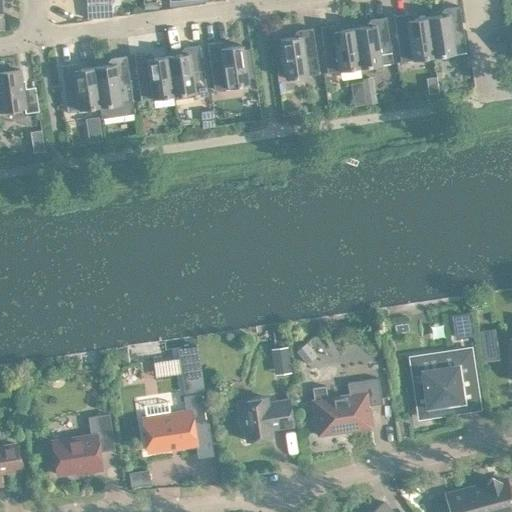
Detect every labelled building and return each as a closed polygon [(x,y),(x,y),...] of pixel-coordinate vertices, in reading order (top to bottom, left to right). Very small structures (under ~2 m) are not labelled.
[(87,0),(88,15),(112,13),(111,0),(87,0)] [(448,10),(427,13),(433,53),(466,48),(459,2),(447,4),(448,10)] [(433,53),(427,13),(407,16),(406,10),(394,12),(401,58),(433,53)] [(374,21),(354,24),(360,64),(393,59),(386,13),(373,15),(374,21)] [(360,64),(354,24),(334,27),(333,21),(320,23),(327,69),(360,64)] [(280,35),(286,75),(319,70),(313,24),(300,26),(301,32),(280,35)] [(207,40),(214,86),(248,81),(247,76),(242,44),(242,41),(221,44),(220,38),(207,40)] [(188,49),(168,52),(173,92),(206,87),(199,41),(187,43),(188,49)] [(250,43),(242,44),(247,76),(255,75),(250,43)] [(173,92),(168,52),(147,55),(146,49),(134,51),(141,97),(173,92)] [(100,103),(99,103),(101,115),(135,110),(126,52),(114,54),(114,60),(94,63),(100,103)] [(67,108),(99,103),(100,103),(94,63),(74,66),(73,60),(60,62),(67,108)] [(0,107),(25,104),(26,109),(39,107),(35,83),(23,85),(20,66),(0,68),(0,107)] [(375,88),(365,89),(366,100),(377,99),(375,88)] [(364,90),(353,92),(354,102),(365,100),(364,90)] [(212,107),(201,108),(203,124),(214,123),(212,107)] [(100,126),(88,128),(90,138),(102,136),(100,126)] [(43,139),(32,140),(33,149),(45,147),(43,139)] [(468,309),(452,311),(456,336),(472,334),(468,309)] [(494,326),(479,328),(483,359),(499,357),(494,326)] [(306,339),(296,347),(306,360),(316,352),(306,339)] [(197,340),(178,344),(180,356),(199,353),(197,340)] [(287,343),(271,345),(273,354),(289,351),(287,343)] [(414,382),(419,381),(424,381),(427,403),(463,398),(460,375),(473,373),(469,346),(410,355),(414,382)] [(313,397),(318,432),(371,424),(368,402),(382,400),(378,375),(347,379),(349,392),(327,395),(325,383),(312,385),(314,397),(313,397)] [(143,416),(148,447),(195,439),(193,422),(205,420),(201,390),(183,393),(186,409),(143,416)] [(241,420),(244,419),(246,437),(272,433),(271,425),(292,422),(289,396),(267,399),(266,394),(237,398),(241,420)] [(52,437),(57,471),(75,468),(75,466),(84,465),(84,469),(101,466),(98,448),(114,446),(109,410),(88,413),(91,431),(52,437)] [(0,481),(0,480),(0,468),(20,466),(16,440),(0,442),(0,481)] [(447,492),(452,511),(498,511),(511,508),(511,500),(505,476),(499,478),(491,474),(487,481),(447,492)] [(394,511),(384,499),(367,511),(394,511)]
